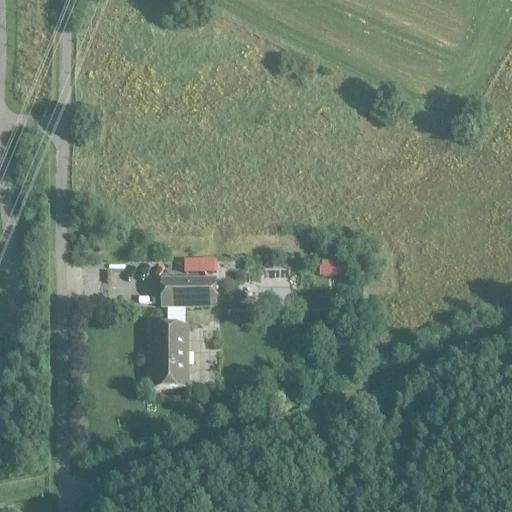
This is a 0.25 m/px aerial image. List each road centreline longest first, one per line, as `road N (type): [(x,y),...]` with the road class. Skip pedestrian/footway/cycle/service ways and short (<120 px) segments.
road 1 (unclassified): [(62,505),(66,0)]
road 2 (unclassified): [(62,505),(339,411),(511,337)]
